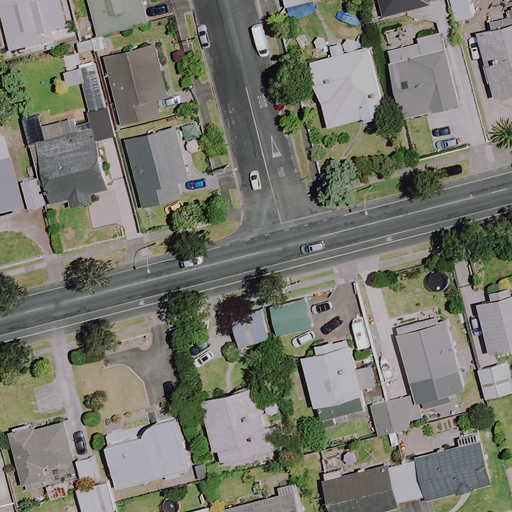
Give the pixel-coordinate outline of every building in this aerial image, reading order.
[(0,0),(0,5),(11,51),(53,40),(51,30),(67,26),(60,0),(0,0)] [(149,24),(143,0),(89,0),(99,36),(149,24)] [(322,0),(321,0),(284,0),(290,22),(318,15),(315,2),(322,0)] [(450,14),(446,0),(422,0),(428,20),(450,14)] [(447,0),(453,23),(473,18),(468,0),(447,0)] [(511,92),(511,9),(511,10),(511,21),(478,30),(494,97),(511,92)] [(461,104),(443,30),(418,37),(414,23),(384,30),(405,118),(461,104)] [(385,113),(369,48),(359,50),(356,39),(328,46),(331,57),(313,62),(329,127),(385,113)] [(170,97),(156,42),(105,55),(123,124),(163,114),(159,100),(170,97)] [(117,135),(104,85),(83,91),(89,113),(72,117),(29,129),(42,176),(50,204),(69,199),(72,207),(95,200),(93,194),(111,189),(97,141),(117,135)] [(144,207),(184,197),(180,181),(191,179),(178,127),(127,139),(144,207)] [(0,215),(19,211),(0,138),(0,215)] [(45,205),(39,178),(22,182),(29,209),(45,205)] [(493,295),(480,298),(492,347),(511,342),(511,281),(491,287),(493,295)] [(314,328),(307,297),(270,306),(278,336),(314,328)] [(449,314),(441,317),(439,311),(400,322),(402,328),(400,328),(420,397),(425,396),(428,404),(456,396),(453,388),(469,383),(449,314)] [(271,338),(264,312),(234,320),(241,346),(271,338)] [(350,333),(320,341),(322,348),(307,352),(318,400),(321,399),(325,414),(368,404),(364,391),(368,390),(366,384),(381,380),(375,358),(360,362),(354,338),(352,339),(350,333)] [(511,391),(511,382),(506,362),(479,369),(487,399),(511,391)] [(260,378),(202,391),(215,446),(222,444),(225,456),(228,455),(229,459),(260,451),(259,447),(285,441),(280,420),(270,422),(260,378)] [(68,413),(13,427),(26,479),(51,473),(48,461),(78,454),(68,413)] [(183,419),(112,437),(125,486),(196,468),(183,419)] [(484,436),(418,452),(428,495),(495,479),(484,436)] [(94,457),(77,460),(82,484),(99,480),(94,457)] [(391,458),(326,474),(335,511),(361,511),(402,502),(391,458)] [(283,488),(227,502),(229,511),(305,511),(297,477),(281,481),(283,488)] [(66,479),(45,484),(49,502),(70,497),(66,479)] [(110,511),(116,511),(109,482),(78,489),(83,511),(110,511)] [(192,511),(217,511),(214,499),(191,505),(192,511)]
